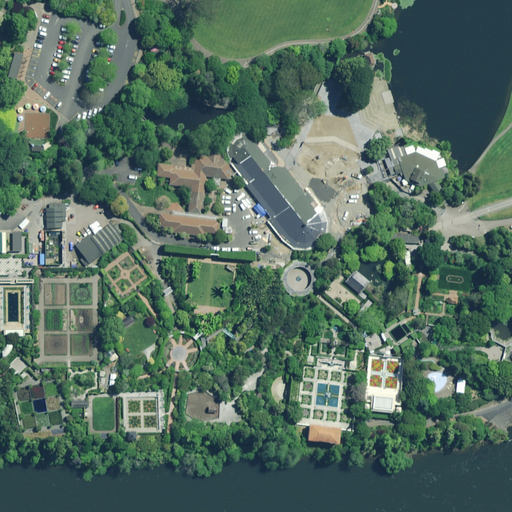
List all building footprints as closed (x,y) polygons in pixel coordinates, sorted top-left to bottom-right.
[(371,52),(362,55),(364,58),(367,68),(376,65),(371,52)] [(16,80),(23,55),(14,53),(7,78),(16,80)] [(303,193),(255,132),(222,157),(269,218),(268,219),(284,240),(288,243),(294,247),(306,249),(314,246),(325,233),(326,223),(323,219),(315,202),(306,191),(303,193)] [(49,140),(23,139),(22,152),(49,153),(49,140)] [(436,161),(415,152),(406,155),(400,143),(395,146),(380,151),(384,161),(393,157),(400,176),(424,186),(428,185),(433,192),(441,188),(437,181),(442,177),(436,161)] [(406,155),(415,152),(436,161),(440,153),(433,150),(432,152),(425,148),(424,150),(418,147),(415,151),(413,145),(405,149),(406,155)] [(228,180),(230,169),(221,156),(190,152),(189,166),(155,163),(154,177),(167,178),(166,183),(187,185),(184,212),(202,213),(205,178),(228,180)] [(327,199),(315,202),(323,219),(326,223),(325,233),(343,230),(337,224),(335,216),(337,203),(340,196),(327,199)] [(63,208),(43,209),(43,228),(63,228),(63,208)] [(219,221),(159,214),(157,226),(170,228),(169,233),(202,237),(202,232),(218,234),(219,221)] [(90,233),(74,245),(83,257),(80,259),(85,266),(121,239),(109,223),(92,236),(90,233)] [(405,234),(392,231),(390,239),(400,242),(408,243),(420,243),(420,234),(411,234),(407,234),(405,234)] [(293,264),(288,266),(285,270),(282,275),(281,280),(282,285),(285,290),(290,294),(295,296),(301,296),(306,294),(311,291),(314,286),(315,281),(314,275),(312,270),(308,266),(304,264),(298,263),(293,264)] [(354,270),(344,282),(359,294),(369,282),(354,270)] [(126,327),(136,320),(132,315),(122,322),(126,327)] [(206,331),(206,323),(197,323),(197,334),(205,334),(205,331),(206,331)] [(294,380),(291,380),(288,403),(298,404),(299,392),(300,381),(294,380)] [(463,394),(465,381),(457,380),(456,393),(463,394)] [(393,398),(372,396),(371,410),(391,412),(393,398)] [(308,426),(307,442),(338,446),(340,430),(321,427),(308,426)]
